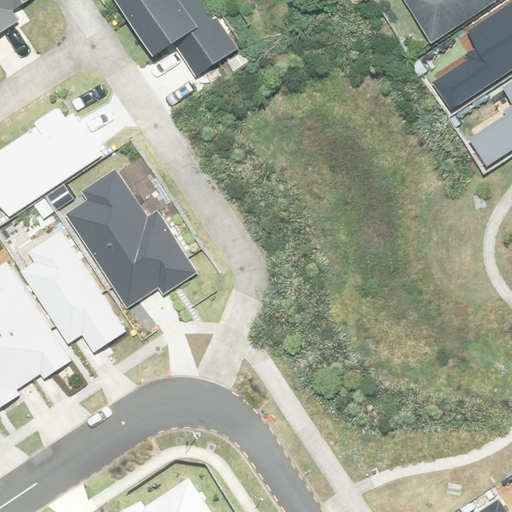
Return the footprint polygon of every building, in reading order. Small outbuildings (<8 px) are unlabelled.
[(0,0),(0,29),(18,17),(13,9),(25,0),(0,0)] [(235,45),(204,0),(122,0),(151,43),(163,35),(190,75),(235,45)] [(407,0),(434,38),(491,0),(407,0)] [(511,5),(473,33),(486,51),(437,85),(457,113),(511,74),(511,5)] [(511,88),(510,90),(511,93),(511,115),(477,139),(494,164),(511,152),(511,88)] [(0,191),(16,216),(49,194),(55,204),(75,191),(68,181),(108,155),(80,113),(47,135),(43,128),(0,155),(0,191)] [(152,219),(123,177),(71,213),(135,305),(162,286),(167,293),(200,270),(160,213),(152,219)] [(132,330),(61,225),(34,244),(39,252),(23,263),(76,342),(89,333),(101,351),(132,330)] [(0,409),(27,392),(25,388),(47,373),(50,377),(76,361),(17,269),(0,280),(0,409)] [(212,511),(195,484),(151,511),(212,511)] [(511,511),(511,509),(510,510),(504,500),(485,511),(511,511)]
